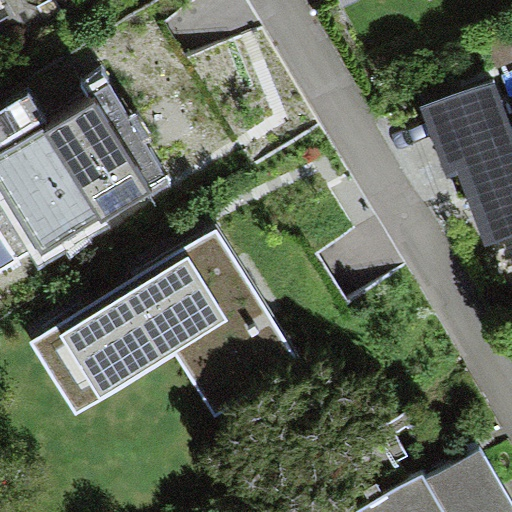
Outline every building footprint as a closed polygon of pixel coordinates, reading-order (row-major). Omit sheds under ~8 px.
[(348,0),(352,8),(370,0),(348,0)] [(0,279),(167,184),(103,71),(0,130),(0,279)] [(490,104),(415,129),(434,186),(455,179),(479,250),(511,239),(511,141),(504,144),(490,104)] [(201,260),(95,313),(155,432),(260,379),(201,260)] [(500,511),(471,460),(378,511),(500,511)]
